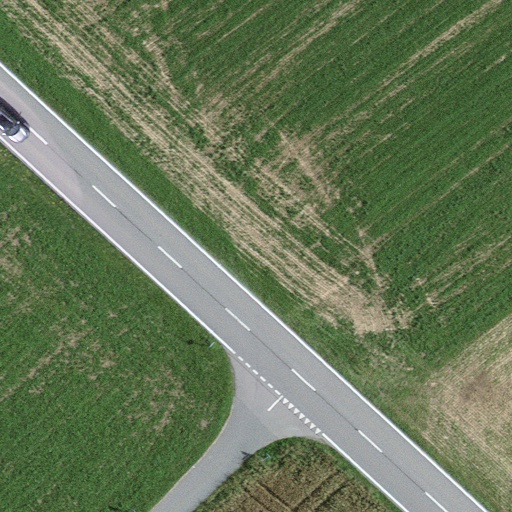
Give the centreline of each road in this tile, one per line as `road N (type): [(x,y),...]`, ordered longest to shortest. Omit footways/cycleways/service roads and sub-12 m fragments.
road 1 (secondary): [(300,377),(0,100)]
road 2 (secondary): [(446,511),(300,377)]
road 3 (unclassified): [(300,377),(169,511)]
